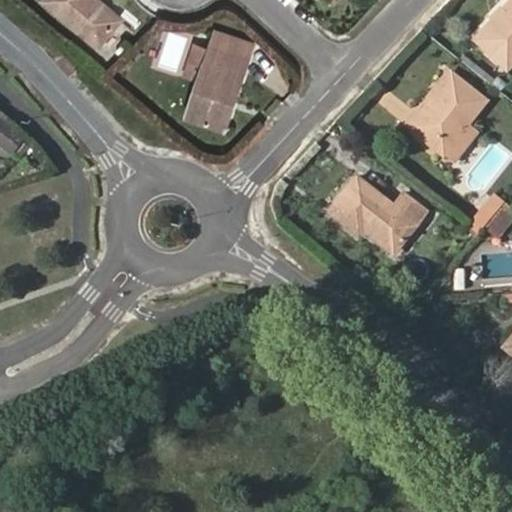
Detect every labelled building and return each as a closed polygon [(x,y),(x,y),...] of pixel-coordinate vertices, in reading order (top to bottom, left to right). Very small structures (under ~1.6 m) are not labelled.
[(33,0),(34,0),(89,48),(113,20),(90,0),(87,4),(81,0),(33,0)] [(511,0),(502,0),(492,11),(482,22),(464,40),(494,71),(511,51),(511,0)] [(479,19),(482,22),(492,11),(489,8),(479,19)] [(237,42),(206,30),(200,47),(232,58),(237,42)] [(240,61),(232,58),(200,47),(199,52),(189,80),(177,116),(216,130),(221,114),(219,110),(224,97),(228,95),(240,61)] [(176,76),(189,80),(199,52),(186,48),(176,76)] [(434,71),(412,99),(417,103),(438,75),(434,71)] [(451,130),(473,103),(438,75),(417,103),(406,117),(395,131),(429,158),(432,154),(451,130)] [(221,114),(228,95),(224,97),(219,110),(221,114)] [(391,126),(395,131),(406,117),(401,113),(391,126)] [(0,115),(0,138),(16,151),(27,137),(0,115)] [(432,154),(442,162),(463,138),(451,130),(432,154)] [(381,209),(345,179),(316,213),(347,238),(352,232),(382,255),(415,216),(392,196),(381,209)] [(462,227),(470,233),(492,207),(484,200),(462,227)] [(486,246),(508,221),(492,207),(470,233),(486,246)] [(511,327),(492,351),(511,368),(511,327)]
